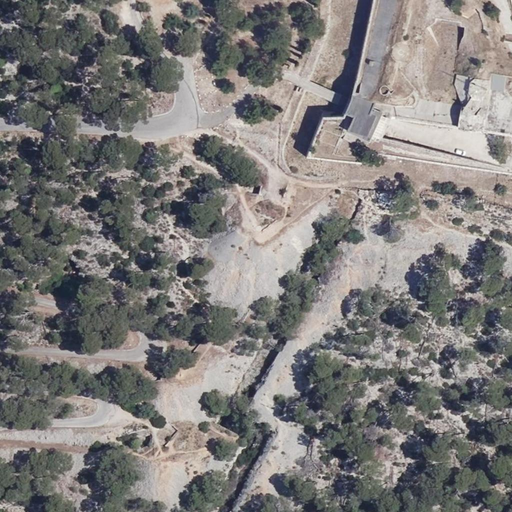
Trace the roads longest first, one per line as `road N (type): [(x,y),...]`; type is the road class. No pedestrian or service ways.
road 1 (unclassified): [(134,0),(154,45),(183,76),(187,98),(176,119),(149,131),(0,132)]
road 2 (unclassified): [(0,291),(136,325),(146,337),(146,347),(130,357),(0,356)]
road 3 (unclassified): [(0,383),(95,390),(107,410),(84,424),(0,434)]
